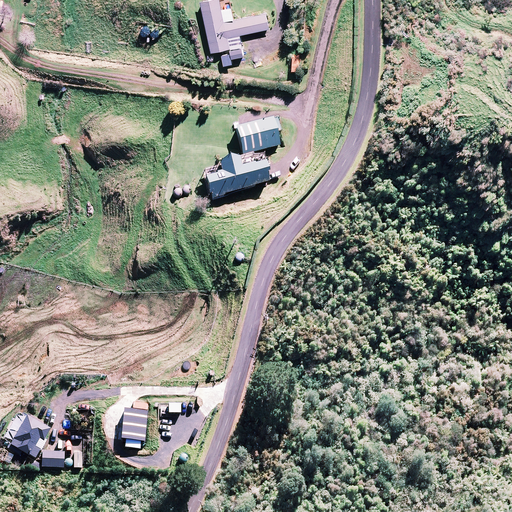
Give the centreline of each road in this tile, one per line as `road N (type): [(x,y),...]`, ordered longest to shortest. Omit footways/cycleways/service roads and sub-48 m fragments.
road 1 (unclassified): [(189,511),(230,410),(282,237),(349,158),(365,114),(376,0)]
road 2 (track): [(309,108),(43,66),(0,40)]
